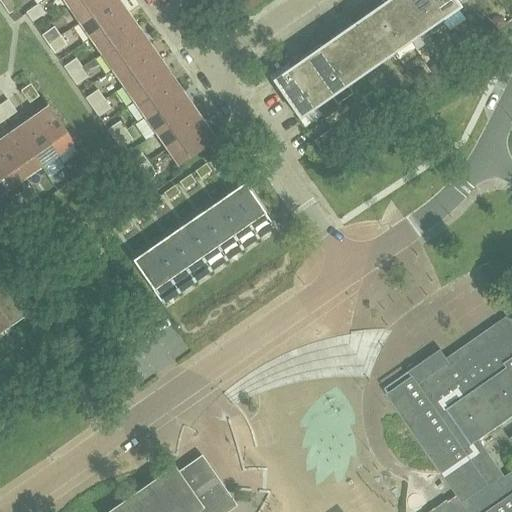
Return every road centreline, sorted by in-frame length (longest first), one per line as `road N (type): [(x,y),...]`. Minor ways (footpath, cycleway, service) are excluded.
road 1 (residential): [(2,511),(353,268)]
road 2 (residential): [(353,268),(211,66)]
road 3 (residential): [(353,268),(436,210),(485,157)]
